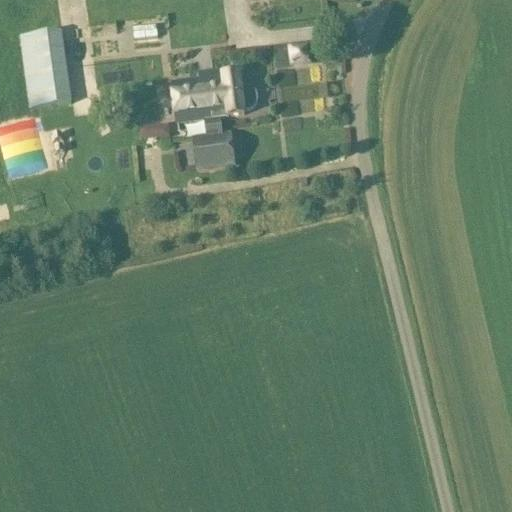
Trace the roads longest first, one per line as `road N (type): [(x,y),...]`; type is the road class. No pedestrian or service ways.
road 1 (unclassified): [(449,511),(359,145),(359,72),(388,0)]
road 2 (unknown): [(387,1),(280,35),(262,26),(244,0)]
